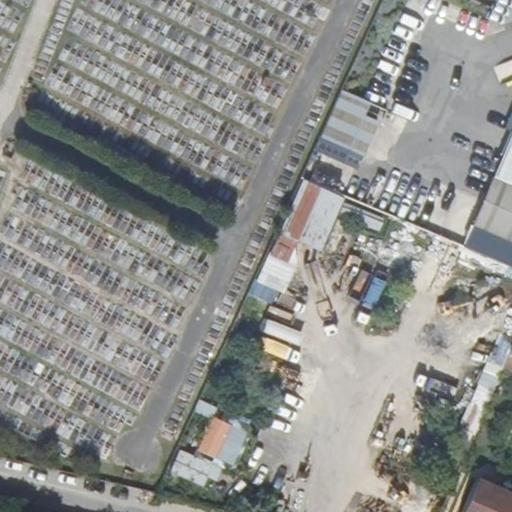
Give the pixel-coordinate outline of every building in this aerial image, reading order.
[(342,88),(320,138),(363,157),(378,122),(365,116),(371,101),(342,88)] [(511,128),(472,221),(511,237),(511,128)] [(346,197),(301,179),(248,296),(272,306),(290,266),(288,265),(299,242),(320,252),(346,197)] [(344,205),(339,217),(379,232),(384,220),(344,205)] [(146,258),(145,276),(121,275),(107,312),(111,245),(92,296),(71,288),(70,313),(52,306),(44,306),(41,359),(35,373),(41,375),(40,378),(38,411),(36,433),(100,456),(109,431),(133,433),(167,343),(166,365),(199,275),(183,269),(175,269),(147,258),(146,258)] [(432,258),(419,287),(430,292),(443,263),(432,258)] [(374,307),(381,281),(368,278),(362,303),(374,307)] [(511,361),(505,359),(498,377),(511,382),(511,361)] [(467,438),(471,440),(496,381),(481,375),(469,405),(463,403),(451,432),(436,425),(432,434),(453,443),(439,477),(449,481),(467,438)] [(200,401),(195,413),(212,421),(213,419),(214,419),(218,409),(200,401)] [(216,460),(231,427),(214,419),(213,419),(212,421),(198,452),(216,460)] [(231,427),(216,460),(232,467),(247,434),(231,427)] [(171,474),(204,488),(208,479),(217,483),(222,470),(180,452),(171,474)] [(484,511),(511,511),(511,493),(478,479),(467,504),(484,511)]
